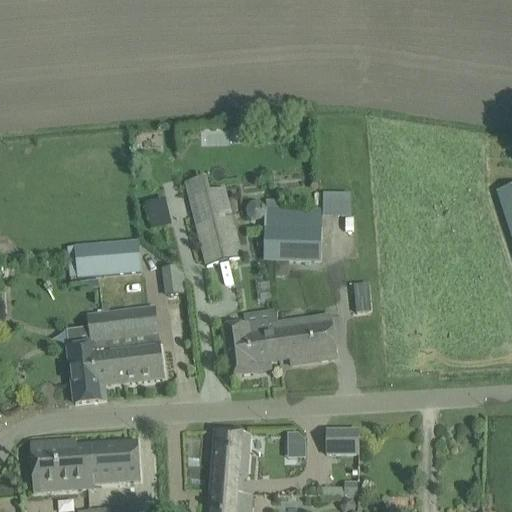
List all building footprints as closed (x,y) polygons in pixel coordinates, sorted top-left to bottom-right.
[(207,181),(186,186),(207,269),(241,260),(223,190),(210,194),(207,181)] [(511,188),(498,193),(511,237),(511,188)] [(322,211),(264,210),(263,263),(275,264),(289,264),(321,264),(322,211)] [(135,243),(76,249),(80,279),(139,272),(135,243)] [(275,264),(275,279),(282,279),(289,271),(289,264),(275,264)] [(163,296),(184,295),(182,269),(162,270),(163,296)] [(370,284),(355,285),(356,314),(371,313),(370,284)] [(71,352),(69,352),(73,387),(76,407),(107,403),(107,401),(106,401),(105,393),(105,390),(110,389),(166,382),(164,372),(163,362),(157,313),(101,320),(88,321),(89,329),(92,350),(71,352)] [(337,362),(332,328),(331,319),(276,327),(280,362),(291,360),(292,368),(337,362)] [(257,375),(272,372),(270,364),(280,362),(276,327),(247,331),(247,328),(223,332),(230,381),(257,377),(257,375)] [(327,434),(327,458),(359,457),(359,433),(327,434)] [(248,482),(251,437),(215,434),(210,495),(240,496),(240,494),(241,482),(248,482)] [(297,438),(288,438),(289,462),(305,461),(304,445),(297,438)] [(77,447),(77,442),(31,445),(34,495),(88,492),(85,446),(77,447)] [(94,487),(142,484),(139,443),(85,446),(88,492),(95,492),(94,487)] [(251,511),(252,495),(240,494),(240,496),(210,495),(208,511),(251,511)]
